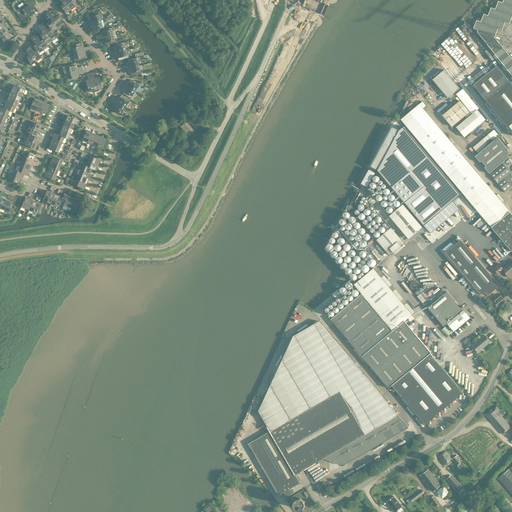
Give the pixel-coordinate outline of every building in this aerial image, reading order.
[(35,8),(29,0),(28,0),(23,4),(24,5),(15,11),(18,15),(22,22),(28,18),(26,15),(28,14),(27,13),(35,8)] [(70,10),(63,0),(59,0),(63,5),(60,7),(65,14),(70,10)] [(75,7),(72,2),(70,0),(63,0),(70,10),(75,7)] [(495,9),(511,16),(511,6),(502,3),(498,1),(495,9)] [(488,16),(505,23),(509,24),(511,16),(495,9),(491,8),(488,16)] [(49,11),(46,13),(58,30),(65,25),(62,22),(61,23),(56,17),(54,19),(49,11)] [(83,21),(84,24),(100,20),(99,16),(100,15),(99,12),(89,15),(90,17),(89,17),(89,20),(83,21)] [(53,33),(58,30),(46,13),(44,15),(49,23),(47,24),(50,29),(50,28),(52,31),(53,33)] [(481,22),(498,29),(502,30),(505,23),(488,16),(484,14),(481,22)] [(103,20),(100,20),(84,24),(85,27),(91,26),(91,28),(92,28),(93,30),(105,28),(103,20)] [(473,29),(478,30),(495,37),(498,29),(481,22),(477,20),(473,29)] [(470,32),(472,30),(465,21),(458,26),(462,32),(467,28),(470,32)] [(42,23),(40,25),(50,39),(51,41),(52,42),(57,38),(55,35),(53,33),(52,31),(50,28),(50,29),(47,30),(42,23)] [(40,25),(37,26),(42,34),(40,35),(43,40),(45,43),(45,42),(47,45),(51,41),(50,39),(40,25)] [(4,28),(0,30),(0,37),(7,32),(8,31),(7,29),(7,28),(6,26),(4,28)] [(96,36),(97,39),(113,35),(112,31),(113,31),(112,27),(102,30),(102,32),(101,33),(102,35),(96,36)] [(477,33),(492,50),(500,44),(495,37),(478,30),(477,33)] [(9,31),(8,31),(7,32),(0,37),(0,38),(3,42),(10,37),(9,34),(11,33),(9,31)] [(47,45),(45,42),(45,43),(43,40),(41,41),(35,34),(33,36),(43,50),(48,47),(47,45)] [(114,40),(113,35),(97,39),(98,42),(103,41),(104,43),(105,43),(106,46),(116,43),(115,40),(114,40)] [(38,54),(43,50),(33,36),(30,38),(35,45),(33,47),(36,51),(38,54)] [(109,52),(110,55),(126,51),(124,46),(126,46),(125,42),(114,45),(115,48),(114,48),(115,50),(109,52)] [(73,49),(74,54),(90,50),(89,47),(83,48),(83,46),(82,46),(81,44),(71,46),(71,50),(73,49)] [(493,56),(495,54),(498,58),(506,52),(500,44),(492,50),(492,51),(490,52),(493,56)] [(41,58),(38,54),(36,51),(34,53),(29,45),(26,47),(36,61),(41,58)] [(31,65),(36,61),(26,47),(23,49),(29,56),(26,58),(26,57),(23,59),(27,65),(30,63),(31,65)] [(90,53),(90,50),(74,54),(75,58),(74,58),(74,62),(85,59),(84,57),(85,57),(85,54),(90,53)] [(126,51),(110,55),(110,58),(116,56),(117,58),(118,58),(118,61),(129,58),(128,55),(127,55),(126,51)] [(498,58),(502,63),(500,64),(502,67),(504,66),(511,60),(511,59),(506,52),(498,58)] [(122,67),(122,70),(138,66),(137,61),(138,61),(138,58),(127,60),(128,63),(127,63),(127,65),(122,67)] [(66,69),(67,74),(83,70),(82,67),(76,68),(76,66),(75,66),(74,64),(64,66),(65,69),(66,69)] [(139,70),(138,66),(122,70),(123,73),(129,71),(129,74),(130,73),(131,76),(141,73),(141,70),(139,70)] [(474,85),(474,86),(485,78),(498,68),(497,66),(474,85)] [(498,68),(485,78),(474,86),(486,101),(511,133),(511,84),(509,82),(498,68)] [(84,73),(83,70),(67,74),(68,78),(67,78),(68,82),(78,79),(78,77),(78,74),(84,73)] [(444,70),(433,80),(435,82),(433,84),(435,87),(437,85),(448,98),(459,88),(444,70)] [(93,73),(90,74),(94,90),(94,92),(99,91),(98,90),(102,89),(99,79),(97,79),(96,78),(94,79),(93,73)] [(89,91),(94,90),(90,74),(87,75),(88,80),(86,81),(86,82),(83,83),(86,93),(89,92),(89,91)] [(122,80),(120,83),(134,92),(137,88),(138,88),(140,85),(130,80),(129,82),(128,81),(127,83),(122,80)] [(13,85),(11,89),(21,93),(23,94),(25,90),(25,89),(25,88),(25,87),(24,86),(13,82),(12,84),(13,85)] [(132,95),(134,92),(120,83),(119,86),(124,89),(123,91),(122,94),(131,99),(133,96),(132,95)] [(112,96),(111,99),(125,107),(127,103),(128,104),(130,101),(121,95),(120,97),(119,97),(117,99),(112,96)] [(35,110),(39,101),(34,98),(30,108),(35,110)] [(122,111),(125,107),(111,99),(109,101),(114,104),(113,106),(114,107),(112,109),(122,115),(123,112),(122,111)] [(40,112),(44,103),(39,101),(35,110),(40,112)] [(460,101),(443,115),(452,127),(469,112),(470,114),(475,110),(468,102),(464,105),(460,101)] [(427,151),(453,182),(466,198),(511,252),(511,251),(511,250),(511,214),(485,182),(446,136),(423,109),(426,106),(422,102),(401,120),(427,151)] [(44,103),(40,112),(45,114),(50,105),(44,103)] [(5,104),(3,108),(9,111),(13,113),(15,109),(5,104)] [(0,111),(8,115),(9,111),(3,108),(0,106),(0,111)] [(477,110),(456,127),(464,137),(485,120),(477,110)] [(66,115),(64,120),(74,124),(76,119),(66,115)] [(74,124),(64,120),(62,125),(72,129),(74,124)] [(29,127),(38,131),(41,126),(31,122),(29,127)] [(194,131),(186,122),(180,127),(188,137),(194,131)] [(62,125),(60,130),(70,134),(72,129),(62,125)] [(26,133),(30,135),(30,134),(36,137),(38,131),(29,127),(26,133)] [(372,167),(370,171),(373,172),(375,169),(378,170),(424,226),(453,202),(445,193),(453,186),(404,127),(399,131),(394,128),(372,167)] [(60,130),(58,135),(64,138),(67,139),(70,134),(60,130)] [(488,135),(473,148),(477,153),(493,140),(499,136),(494,130),(488,135)] [(82,140),(87,143),(91,133),(86,131),(82,140)] [(62,143),(64,138),(58,135),(55,133),(52,139),(62,143)] [(96,135),(91,133),(87,143),(92,145),(96,135)] [(40,138),(36,137),(30,134),(30,135),(28,140),(37,144),(40,138)] [(101,137),(96,135),(92,145),(97,147),(101,137)] [(101,137),(97,147),(102,149),(106,139),(101,137)] [(480,162),(481,161),(486,166),(484,168),(489,174),(509,158),(508,150),(497,137),(475,156),(480,162)] [(50,144),(60,148),(62,143),(52,139),(50,144)] [(35,150),(37,144),(28,140),(25,146),(35,150)] [(58,153),(60,148),(50,144),(48,149),(58,153)] [(24,157),(34,161),(36,156),(26,151),(24,157)] [(51,161),(60,166),(63,160),(53,156),(51,161)] [(88,161),(98,166),(100,160),(90,156),(88,161)] [(24,157),(22,162),(32,166),(34,161),(24,157)] [(60,166),(51,161),(49,166),(58,171),(60,166)] [(88,161),(86,166),(92,169),(95,171),(98,166),(88,161)] [(32,166),(22,162),(20,167),(29,171),(32,166)] [(502,164),(491,173),(490,175),(505,193),(511,188),(510,173),(502,164)] [(82,165),(80,170),(90,174),(92,169),(86,166),(82,165)] [(58,171),(49,166),(47,171),(56,176),(58,171)] [(20,167),(18,171),(18,172),(24,174),(27,176),(29,171),(20,167)] [(22,179),(24,174),(18,172),(18,171),(14,170),(12,175),(22,179)] [(88,179),(90,174),(80,170),(78,175),(88,179)] [(361,184),(364,186),(367,187),(375,173),(369,170),(361,184)] [(44,177),(54,181),(56,176),(47,171),(44,177)] [(20,184),(22,179),(12,175),(10,180),(20,184)] [(86,184),(88,179),(78,175),(76,180),(86,184)] [(74,185),(83,189),(86,184),(76,180),(74,185)] [(50,204),(55,194),(53,193),(55,188),(53,187),(51,191),(51,192),(47,202),(50,204)] [(47,202),(51,192),(47,191),(43,200),(47,202)] [(356,208),(358,203),(363,195),(357,191),(352,200),(349,206),(348,205),(346,209),(354,213),(356,208)] [(25,209),(29,199),(25,197),(21,207),(25,209)] [(75,199),(71,208),(75,210),(79,200),(75,199)] [(8,212),(13,202),(8,201),(4,210),(8,212)] [(37,202),(33,212),(37,214),(41,204),(37,202)] [(389,216),(402,232),(416,220),(403,205),(389,216)] [(416,220),(402,232),(409,239),(422,228),(416,220)] [(377,239),(384,247),(390,255),(404,243),(391,227),(377,239)] [(481,295),(485,292),(488,296),(500,286),(461,240),(445,253),(481,295)] [(498,274),(502,270),(508,277),(511,274),(511,261),(503,269),(499,263),(493,268),(498,274)] [(373,269),(354,284),(362,293),(393,331),(404,321),(412,315),(373,269)] [(444,326),(447,324),(454,331),(470,318),(467,315),(466,316),(464,313),(465,313),(463,310),(462,311),(446,292),(432,305),(431,305),(428,308),(444,326)] [(362,293),(331,319),(389,388),(392,386),(424,425),(463,392),(404,321),(393,331),(362,293)] [(494,296),(490,300),(492,303),(493,302),(495,304),(492,306),(496,311),(498,309),(497,308),(507,300),(502,294),(497,299),(494,296)] [(269,432),(248,444),(279,496),(300,483),(295,475),(325,459),(343,466),(409,428),(398,415),(319,322),(294,337),(259,412),(268,427),(267,428),(269,432)] [(447,325),(441,331),(446,337),(452,332),(453,332),(450,329),(448,327),(447,325)] [(478,353),(490,342),(484,336),(472,346),(475,350),(476,351),(478,353)] [(511,428),(501,416),(502,416),(498,412),(497,412),(500,410),(496,406),(485,415),(502,434),(511,428)] [(444,465),(451,460),(453,460),(457,465),(461,462),(457,456),(454,458),(451,457),(446,451),(438,457),(444,465)] [(453,472),(447,464),(444,466),(448,471),(447,472),(449,475),(453,472)] [(511,471),(510,469),(498,479),(511,494),(511,471)] [(420,476),(431,490),(432,491),(440,485),(428,470),(420,476)] [(455,479),(451,483),(459,493),(464,489),(455,479)] [(449,493),(444,486),(436,491),(442,499),(449,493)] [(421,490),(410,498),(406,501),(410,506),(414,503),(413,502),(424,493),(421,490)] [(436,507),(440,504),(433,495),(430,498),(427,494),(425,496),(428,500),(429,498),(436,507)] [(394,496),(387,502),(394,511),(395,511),(402,507),(394,496)] [(300,509),(301,509),(304,507),(305,507),(305,506),(305,502),(305,501),(304,501),(300,499),(300,498),(300,499),(296,501),(295,501),(295,502),(295,506),(295,507),(296,507),(300,509),(300,510),(300,509)]
